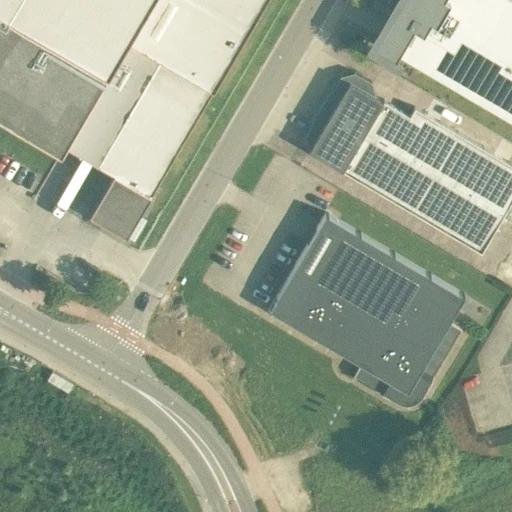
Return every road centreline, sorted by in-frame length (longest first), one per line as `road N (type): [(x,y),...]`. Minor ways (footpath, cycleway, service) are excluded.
road 1 (unclassified): [(97,371),(320,0)]
road 2 (tertiary): [(208,454),(153,401),(97,371)]
